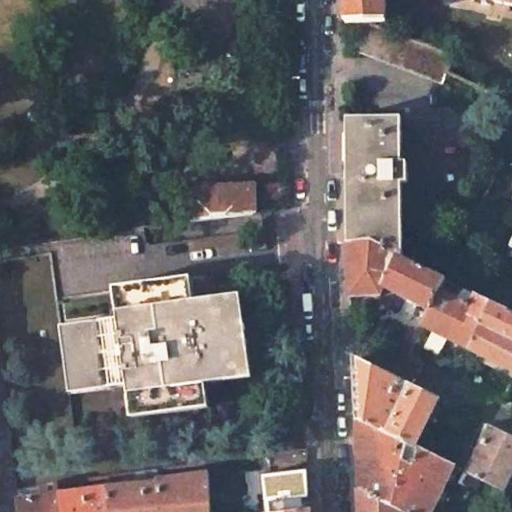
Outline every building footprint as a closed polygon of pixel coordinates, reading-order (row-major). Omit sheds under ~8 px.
[(511,0),(344,0),(345,24),(363,23),(367,23),(386,23),(384,0),(481,0),(481,3),(487,4),(488,1),(510,6),(511,6),(511,0)] [(453,55),(367,23),(363,23),(354,50),(442,83),(443,83),(446,73),(447,73),(453,55)] [(401,163),(401,118),(372,118),(355,119),(346,119),(346,156),(347,244),(370,243),(400,257),(402,259),(402,242),(401,184),(404,184),(404,163),(401,163)] [(262,190),(262,203),(276,203),(276,198),(281,197),(281,186),(266,186),(264,188),(262,190)] [(205,188),(186,189),(186,192),(186,224),(253,214),(253,187),(205,188)] [(186,192),(160,192),(161,227),(186,224),(186,192)] [(400,257),(370,243),(347,244),(349,290),(349,298),(380,296),(383,288),(400,257)] [(458,263),(443,256),(434,276),(445,281),(449,284),(458,263)] [(402,259),(400,257),(383,288),(393,293),(430,312),(440,292),(445,281),(434,276),(402,260),(402,259)] [(190,277),(113,288),(117,320),(61,328),(70,395),(127,388),(131,416),(208,407),(205,383),(251,378),(240,296),(193,301),(190,277)] [(449,284),(445,281),(440,292),(455,299),(460,289),(449,284)] [(495,306),(473,295),(468,305),(455,299),(440,292),(430,312),(422,327),(469,350),(472,351),(495,306)] [(511,314),(495,306),(472,351),(474,352),(511,371),(511,314)] [(418,336),(400,327),(390,348),(408,356),(418,336)] [(0,347),(0,511),(18,511),(17,500),(15,489),(17,489),(11,439),(12,439),(0,347)] [(386,433),(414,447),(437,400),(398,381),(353,360),(353,368),(355,418),(386,433)] [(386,433),(355,418),(359,483),(359,491),(399,511),(432,511),(454,467),(452,466),(414,447),(386,433)] [(511,472),(511,436),(491,426),(473,461),(467,473),(468,474),(481,480),(503,491),(511,472)] [(263,511),(304,510),(303,500),(309,500),(309,496),(308,469),(261,472),(263,511)] [(208,511),(207,474),(159,481),(159,486),(161,511),(208,511)] [(481,480),(468,474),(464,483),(477,488),(481,480)] [(40,497),(17,500),(18,511),(61,511),(59,494),(58,483),(39,486),(40,497)] [(17,489),(15,489),(17,500),(40,497),(39,486),(17,489)] [(161,511),(159,486),(108,490),(109,511),(161,511)] [(62,494),(59,494),(61,511),(109,511),(108,490),(62,494)] [(399,511),(359,491),(360,504),(360,511),(399,511)]
